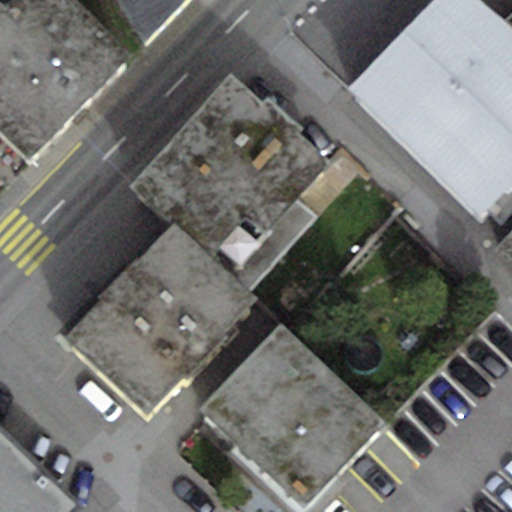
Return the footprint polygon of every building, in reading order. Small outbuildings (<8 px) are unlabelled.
[(0,134),(22,156),(125,52),(71,0),(7,0),(0,8),(0,134)] [(121,0),(143,37),(178,0),(121,0)] [(479,215),(511,180),(511,28),(482,0),(428,0),(345,86),(479,215)] [(327,160),(232,75),(134,184),(210,252),(245,213),(264,230),(327,160)] [(173,221),(63,334),(143,411),(252,297),(173,221)] [(511,228),(495,249),(511,263),(511,228)] [(384,419),(278,322),(199,408),(304,505),(384,419)] [(0,511),(69,511),(79,503),(0,426),(0,511)]
